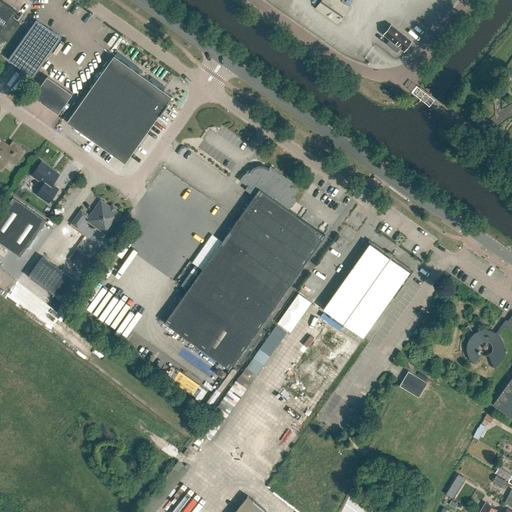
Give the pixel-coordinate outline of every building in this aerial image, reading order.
[(0,0),(0,37),(6,42),(19,23),(12,18),(16,11),(0,0)] [(337,23),(347,8),(336,0),(321,0),(316,8),(337,23)] [(33,77),(61,37),(36,20),(8,60),(33,77)] [(384,35),(390,40),(387,44),(397,53),(400,48),(404,51),(411,42),(391,26),(384,35)] [(166,104),(172,96),(114,55),(67,121),(125,163),(166,104)] [(72,94),(47,76),(33,96),(58,114),(72,94)] [(18,163),(26,150),(12,141),(10,144),(0,137),(0,170),(1,171),(10,158),(18,163)] [(60,174),(41,161),(32,175),(44,183),(37,194),(44,199),(49,202),(52,199),(59,189),(52,184),(60,174)] [(291,199),(297,191),(289,185),(291,183),(270,167),(268,169),(266,168),(261,168),(261,166),(257,167),(257,168),(254,170),(252,171),(251,173),(248,170),(240,181),(248,186),(246,190),(254,196),(251,200),(280,221),(289,209),(295,202),(291,199)] [(46,220),(13,196),(0,214),(0,241),(20,256),(46,220)] [(252,338),(325,236),(289,209),(280,221),(251,200),(221,242),(211,235),(192,263),(201,270),(186,292),(164,322),(230,369),(252,338)] [(119,214),(101,201),(87,220),(106,233),(119,214)] [(87,214),(81,210),(72,223),(77,227),(87,214)] [(363,337),(410,271),(370,242),(323,309),(363,337)] [(81,268),(87,260),(77,253),(71,261),(81,268)] [(60,299),(74,279),(42,256),(28,276),(60,299)] [(511,313),(506,323),(503,321),(494,333),(491,331),(487,330),(484,330),(480,330),(477,330),(473,333),(470,335),(468,339),(467,343),(466,347),(467,352),(468,355),(471,358),(474,361),(481,353),(480,352),(479,350),(479,348),(479,346),(481,344),(483,342),(485,341),(487,341),(489,341),(491,342),(493,345),(494,346),(494,349),(493,352),(492,353),(491,355),(489,356),(495,366),(496,364),(499,362),(500,360),(502,358),(503,355),(503,353),(504,350),(506,351),(506,348),(505,346),(503,344),(502,342),(500,340),(497,338),(504,328),(511,333),(511,377),(492,404),(511,418),(511,313)] [(231,416),(286,331),(275,323),(219,408),(231,416)] [(408,371),(399,385),(419,397),(427,382),(408,371)] [(490,423),(494,418),(486,414),(483,419),(490,423)] [(483,431),(485,426),(480,424),(473,437),(478,440),(479,438),(483,431)] [(167,441),(161,450),(176,460),(182,451),(167,441)] [(183,455),(192,461),(197,455),(188,448),(183,455)] [(139,511),(155,511),(189,467),(179,459),(139,511)] [(495,472),(508,481),(511,475),(499,466),(495,472)] [(506,481),(496,475),(492,481),(503,488),(506,481)] [(234,511),(268,511),(248,495),(234,511)] [(209,511),(195,501),(187,511),(209,511)] [(485,502),(478,511),(495,511),(497,509),(485,502)]
